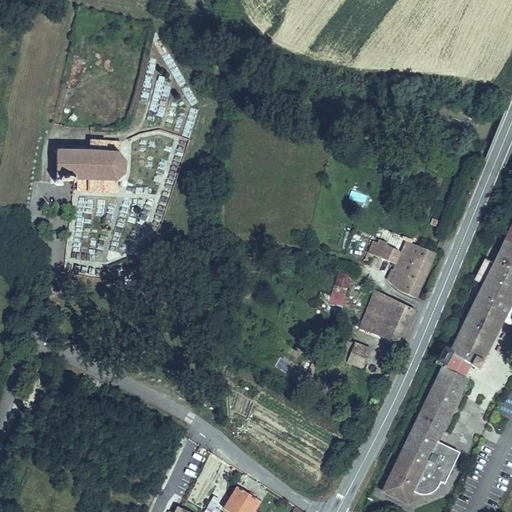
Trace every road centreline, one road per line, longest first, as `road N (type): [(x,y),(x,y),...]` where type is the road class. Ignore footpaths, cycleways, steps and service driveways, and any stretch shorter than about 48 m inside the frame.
road 1 (secondary): [(511,119),(391,405),(335,511)]
road 2 (residential): [(28,327),(186,406),(320,511)]
road 3 (residential): [(28,327),(59,190)]
